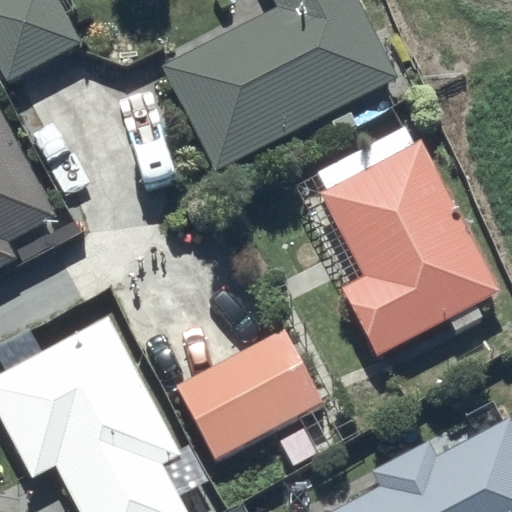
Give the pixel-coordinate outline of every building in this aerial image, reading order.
[(56,0),(0,0),(0,63),(8,77),(78,37),(56,0)] [(398,74),(359,0),(276,0),(280,6),(162,68),(214,167),(398,74)] [(0,262),(43,239),(36,226),(56,215),(0,110),(0,262)] [(498,288),(419,138),(413,141),(404,124),(318,169),(327,187),(322,190),(330,205),(310,215),(345,283),(342,284),(379,355),(450,318),(455,328),(482,313),(475,300),(498,288)] [(109,315),(0,371),(0,417),(32,477),(56,465),(81,511),(186,511),(160,462),(180,452),(109,315)] [(292,332),(184,388),(223,464),(331,407),(292,332)] [(381,485),(328,511),(511,511),(511,418),(511,417),(439,454),(432,440),(373,470),(381,485)]
